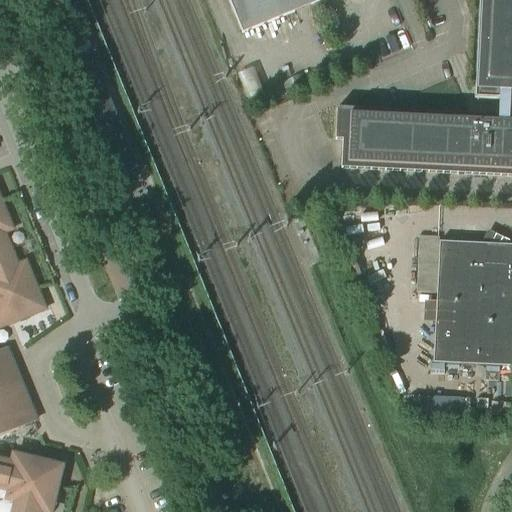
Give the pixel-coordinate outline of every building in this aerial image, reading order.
[(54,0),(31,0),(35,9),(55,1),(54,0)] [(313,0),(227,0),(241,34),(316,4),(313,0)] [(511,0),(478,0),(474,99),(498,100),(497,117),(336,109),(334,141),(342,141),(340,170),(511,177),(511,117),(507,117),(508,101),(511,101),(511,0)] [(71,66),(115,176),(137,168),(93,58),(71,66)] [(302,73),(291,77),(295,88),(306,84),(302,73)] [(0,353),(0,319),(2,318),(5,326),(37,314),(33,305),(41,302),(29,271),(20,274),(0,226),(9,223),(0,201),(0,511),(42,511),(44,506),(52,509),(60,476),(51,474),(54,465),(21,457),(19,466),(0,461),(0,428),(18,421),(15,413),(23,409),(0,353)] [(482,245),(438,243),(438,238),(418,237),(415,293),(414,303),(423,303),(422,323),(434,324),(432,364),(511,368),(511,246),(488,234),(482,245)]
